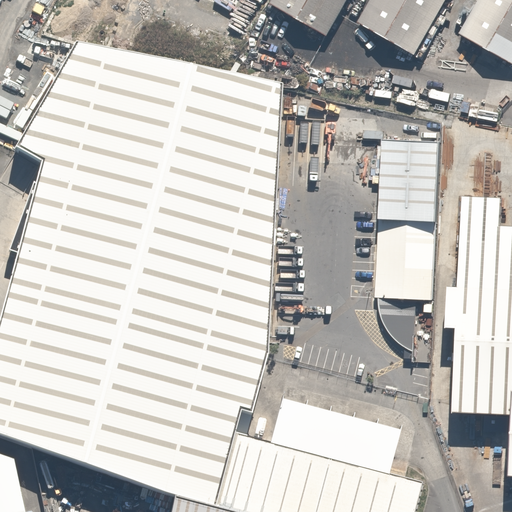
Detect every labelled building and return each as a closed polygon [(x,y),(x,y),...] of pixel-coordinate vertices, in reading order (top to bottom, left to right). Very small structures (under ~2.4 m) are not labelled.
[(276,0),(328,30),(344,0),(276,0)] [(367,0),(357,18),(411,49),(439,0),(367,0)] [(511,62),(511,0),(479,0),(460,33),(511,62)] [(13,149),(40,164),(0,311),(0,437),(171,498),(215,510),(234,433),(240,413),(250,415),(266,356),(280,86),(188,67),(75,46),(13,149)] [(437,304),(443,143),(386,140),(379,302),(437,304)] [(501,198),(464,196),(460,283),(449,283),(447,328),(458,328),(454,411),(511,413),(511,227),(500,227),(501,198)] [(234,433),(215,510),(223,511),(412,511),(420,483),(234,433)] [(223,511),(215,510),(171,498),(168,511),(223,511)]
